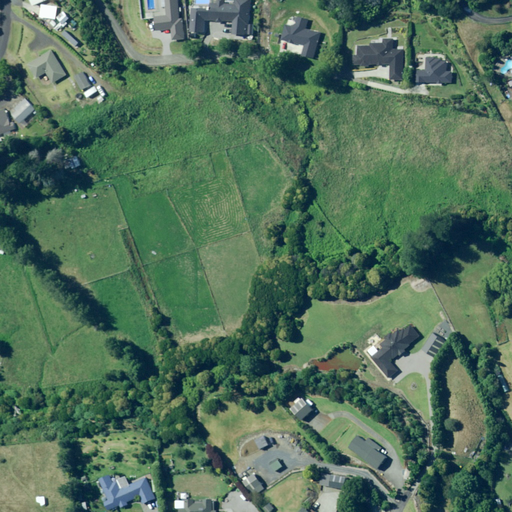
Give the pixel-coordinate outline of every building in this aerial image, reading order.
[(180,14),(179,0),(165,0),(167,16),(155,17),(156,31),(171,30),(172,41),(184,40),(182,14),(180,14)] [(251,0),(212,0),(213,20),(236,20),(236,36),(251,36),(251,0)] [(73,19),(66,11),(59,18),(67,26),(73,19)] [(298,17),(286,25),(282,41),(304,46),(302,57),(314,60),(321,30),(307,27),(309,20),(298,17)] [(388,65),(388,79),(402,79),(402,50),(392,50),(392,38),(382,38),(381,43),(370,43),(369,46),(357,45),(356,55),(353,56),(353,65),(388,65)] [(68,75),(64,69),(53,50),(40,57),(38,59),(29,64),(37,79),(47,73),(54,83),(64,77),(68,75)] [(439,59),(426,59),(425,71),(416,71),(416,85),(452,87),(453,71),(445,71),(445,62),(439,62),(439,59)] [(76,76),(84,90),(86,89),(88,91),(94,88),(85,71),(76,76)] [(83,105),(78,96),(75,98),(80,107),(83,105)] [(34,112),(36,109),(26,99),(22,103),(19,106),(16,108),(18,110),(14,115),(22,123),(29,116),(34,112)] [(0,135),(14,130),(9,118),(4,120),(3,117),(0,118),(0,135)] [(73,168),(80,165),(75,156),(64,161),(63,162),(64,163),(67,169),(72,166),(73,168)] [(370,357),(387,378),(397,370),(388,359),(391,357),(392,358),(398,353),(399,355),(404,350),(403,349),(409,344),(408,343),(419,335),(410,325),(404,329),(403,328),(399,331),(397,329),(391,334),(390,332),(384,337),(385,339),(379,344),(382,347),(370,357)] [(434,357),(445,340),(432,332),(421,349),(434,357)] [(316,411),(305,399),(293,409),(304,421),(316,411)] [(274,444),(270,435),(239,449),(243,458),(274,444)] [(388,458),(360,436),(350,448),(379,470),(388,458)] [(271,463),(276,471),(279,469),(274,461),(271,463)] [(243,474),(240,476),(254,496),(266,488),(256,473),(253,476),(250,472),(244,476),(243,474)] [(115,482),(112,475),(112,474),(100,479),(105,489),(109,500),(105,501),(109,510),(121,505),(122,507),(129,504),(129,503),(128,502),(140,497),(143,503),(144,504),(157,498),(147,477),(146,477),(122,488),(119,480),(115,482)] [(216,510),(216,509),(216,501),(214,501),(214,498),(205,498),(205,501),(205,503),(196,503),(196,501),(196,498),(190,498),(187,498),(187,508),(182,508),(182,511),(218,511),(218,510),(216,510)]
